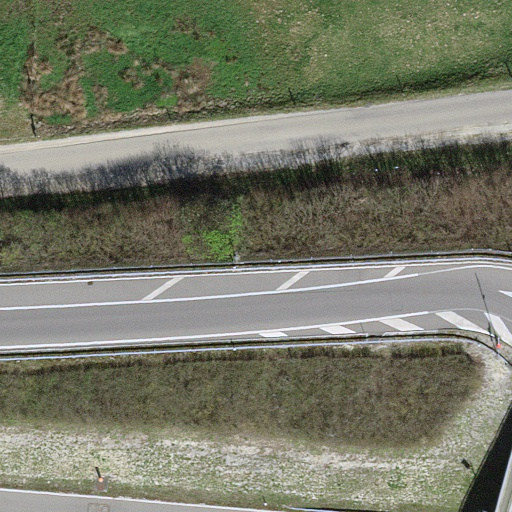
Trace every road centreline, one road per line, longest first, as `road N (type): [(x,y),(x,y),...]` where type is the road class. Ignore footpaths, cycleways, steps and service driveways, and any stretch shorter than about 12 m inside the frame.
road 1 (tertiary): [(511,104),(0,171)]
road 2 (motorway): [(511,295),(465,288),(0,325)]
